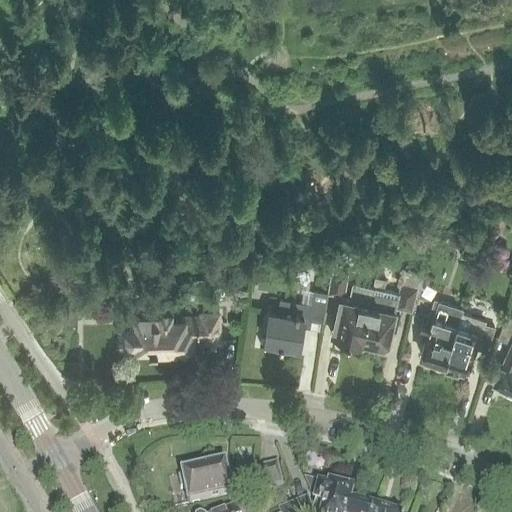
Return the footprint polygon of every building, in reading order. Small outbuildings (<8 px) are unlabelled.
[(469,229),(460,256),(472,260),(481,233),(469,229)] [(332,272),(329,292),(344,295),(348,270),(332,272)] [(395,333),(401,309),(394,308),(397,295),(384,293),(387,283),(375,280),(370,303),(363,343),(373,346),(377,349),(383,351),(389,349),(391,346),(391,343),(388,341),(390,332),(395,333)] [(397,295),(394,308),(401,309),(411,312),(416,287),(399,284),(397,295)] [(270,311),(265,345),(284,349),(284,345),(300,347),(305,319),(324,322),(328,293),(314,290),(312,305),(281,300),(279,313),(270,311)] [(363,343),(370,303),(341,297),(331,338),(334,339),(335,341),(344,343),(345,341),(362,345),(363,343)] [(423,316),(418,334),(428,338),(426,346),(423,346),(420,356),(422,358),(421,359),(444,366),(461,314),(463,309),(434,300),(429,318),(423,316)] [(461,314),(444,366),(445,369),(457,373),(459,371),(467,373),(476,347),(487,351),(495,328),(484,324),(485,321),(461,314)] [(126,340),(129,346),(133,346),(133,350),(149,350),(149,353),(160,353),(161,356),(170,356),(172,353),(192,353),(192,340),(202,339),(202,342),(216,342),(216,317),(201,317),(201,319),(179,319),(179,315),(159,315),(159,320),(134,320),(134,329),(130,329),(126,334),(126,340)] [(511,318),(505,316),(497,338),(508,342),(511,328),(511,318)] [(511,341),(494,382),(498,384),(498,385),(503,388),(504,390),(511,393),(511,341)] [(223,464),(179,474),(186,507),(230,497),(230,496),(255,490),(256,494),(281,488),(275,464),(251,470),(252,475),(227,480),(223,464)] [(319,511),(346,511),(347,508),(352,494),(323,487),(323,490),(319,489),(314,504),(321,506),(319,511)]
